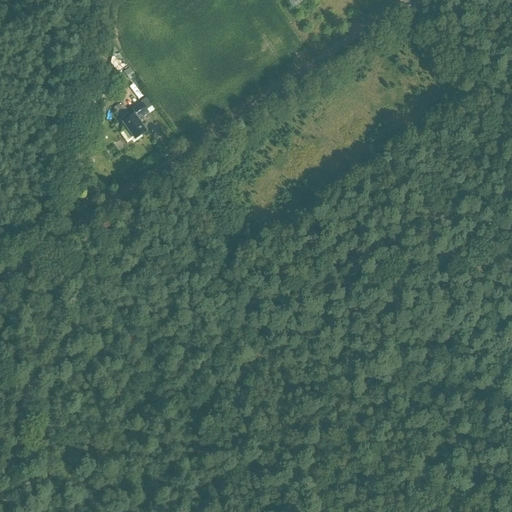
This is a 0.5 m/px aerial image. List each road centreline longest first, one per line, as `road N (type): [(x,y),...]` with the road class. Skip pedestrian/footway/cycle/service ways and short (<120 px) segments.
road 1 (tertiary): [(0,275),(406,0)]
road 2 (track): [(56,276),(156,285),(211,279),(306,343),(511,385)]
road 3 (track): [(430,499),(442,466),(441,432),(428,415),(280,371),(257,383),(213,442),(130,511)]
road 4 (track): [(1,511),(69,227)]
road 5 (track): [(213,442),(254,469),(314,467),(390,483),(430,499),(436,511)]
road 6 (unclassified): [(511,127),(470,106),(414,0)]
